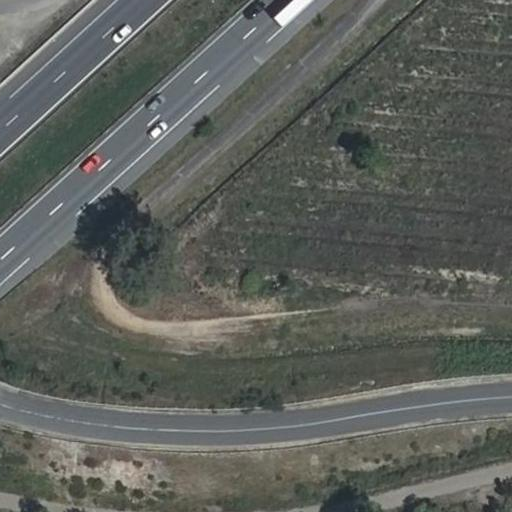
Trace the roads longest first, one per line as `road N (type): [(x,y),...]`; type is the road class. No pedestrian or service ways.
road 1 (track): [(386,0),(107,244),(100,262),(105,294),(120,312),(155,326),(386,300),(511,306)]
road 2 (tertiary): [(0,404),(110,427),(217,431),(511,399)]
road 3 (motorway): [(0,264),(289,0)]
road 4 (motorway): [(144,0),(0,131)]
